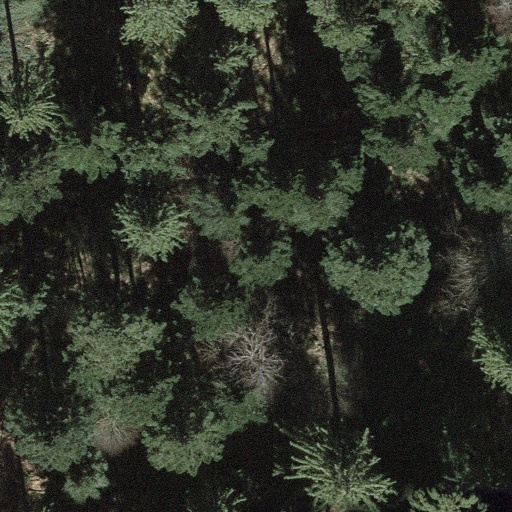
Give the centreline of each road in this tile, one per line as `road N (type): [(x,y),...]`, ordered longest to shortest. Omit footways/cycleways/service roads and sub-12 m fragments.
road 1 (track): [(133,511),(511,296)]
road 2 (track): [(331,511),(456,350),(511,296)]
